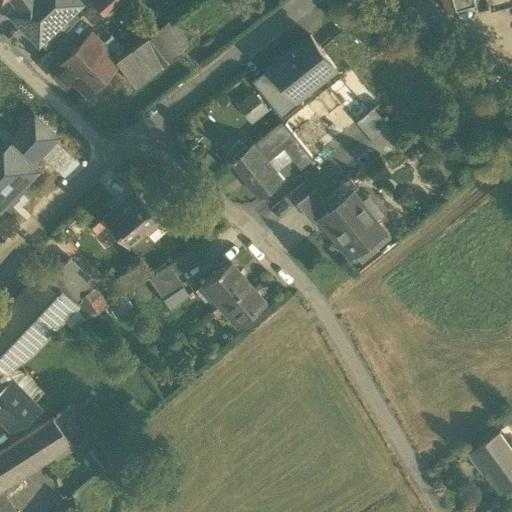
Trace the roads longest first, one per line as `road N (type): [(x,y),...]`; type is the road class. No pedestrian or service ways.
road 1 (residential): [(438,511),(322,308),(143,134)]
road 2 (residential): [(308,0),(143,134)]
road 3 (residential): [(0,49),(112,162)]
road 4 (residential): [(112,162),(0,260)]
road 5 (track): [(511,67),(406,0)]
